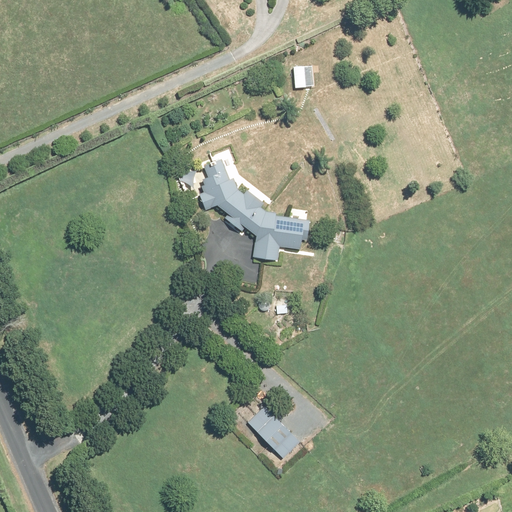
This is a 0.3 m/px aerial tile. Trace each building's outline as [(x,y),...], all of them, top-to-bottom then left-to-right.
[(319,66),(293,67),(294,89),(314,87),(314,74),(319,74),(319,66)] [(203,210),(216,205),(228,214),(224,219),(241,232),(244,228),(255,237),(253,258),(277,261),(279,246),(300,249),(301,238),(308,239),(310,220),(307,220),(308,211),(291,209),(290,217),(268,215),(260,208),(263,204),(247,191),(244,195),(236,189),(232,178),(229,179),(221,157),(205,162),(210,177),(202,180),(206,191),(197,195),(203,210)] [(263,312),(264,312),(265,312),(267,312),(268,311),(269,311),(270,310),(271,309),(272,308),(272,307),(273,305),(273,304),(272,303),(272,301),(271,300),(271,299),(270,298),(269,297),(267,297),(266,297),(265,296),(263,297),(262,297),(261,298),(260,299),(259,300),(258,301),(258,302),(257,303),(257,305),(257,306),(258,307),(258,308),(259,309),(260,310),(261,311),(263,312)] [(288,304),(275,305),(276,316),(289,315),(288,304)] [(256,431),(272,415),(263,406),(247,422),(256,431)] [(272,415),(256,431),(266,441),(282,425),(272,415)] [(282,425),(266,441),(274,449),(290,433),(282,425)] [(290,433),(274,449),(285,459),(301,443),(290,433)]
